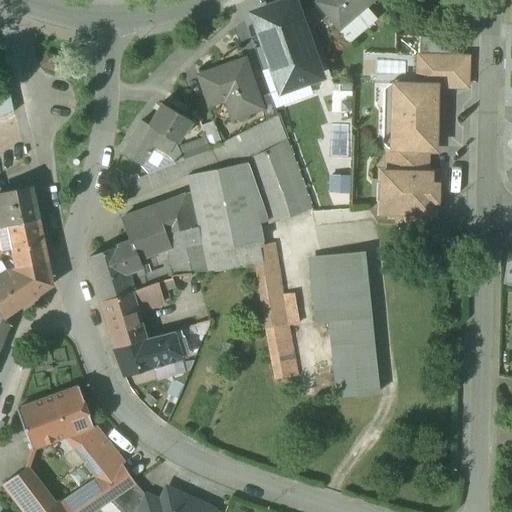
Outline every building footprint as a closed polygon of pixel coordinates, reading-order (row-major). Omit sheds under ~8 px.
[(319,0),(316,3),(339,29),(361,10),(372,0),(319,0)] [(296,12),(293,2),(254,15),(265,46),(273,68),(281,90),(319,77),(308,47),(296,12)] [(308,8),(296,12),(308,47),(320,43),(308,8)] [(361,10),(339,29),(351,42),(372,23),(361,10)] [(418,57),(453,58),(453,39),(419,38),(418,57)] [(262,72),(273,68),(265,46),(254,50),(262,72)] [(453,58),(418,57),(418,85),(436,86),(466,87),(466,59),(453,58)] [(244,60),(198,76),(208,106),(230,98),(236,118),(261,109),(262,109),(258,98),(244,60)] [(378,74),(407,74),(407,60),(378,60),(378,74)] [(352,113),(352,85),(331,84),(331,113),(352,113)] [(418,85),(388,85),(383,89),(383,97),(388,102),(392,102),(392,119),(410,119),(410,117),(435,118),(436,86),(418,85)] [(0,90),(0,114),(12,109),(7,87),(0,90)] [(269,94),(258,98),(262,109),(261,109),(265,121),(277,115),(269,94)] [(192,123),(161,104),(148,126),(176,143),(192,123)] [(221,144),(209,150),(182,160),(183,161),(186,176),(190,193),(203,256),(206,256),(209,272),(209,273),(256,266),(253,247),(263,246),(259,224),(267,222),(267,225),(311,209),(286,139),(277,115),(265,121),(221,144)] [(410,119),(392,119),(392,132),(387,132),(382,137),(382,143),(387,149),(389,149),(427,150),(434,150),(435,118),(410,117),(410,119)] [(141,122),(120,155),(141,168),(153,148),(168,157),(175,144),(176,143),(148,126),(141,122)] [(212,122),(201,127),(205,138),(209,150),(221,144),(212,122)] [(205,138),(177,148),(182,160),(209,150),(205,138)] [(175,144),(168,157),(174,164),(183,161),(177,148),(175,144)] [(427,150),(389,149),(388,172),(424,173),(425,151),(427,150)] [(133,178),(138,168),(120,158),(114,169),(133,178)] [(163,168),(110,192),(115,205),(117,205),(116,204),(186,176),(183,161),(174,164),(163,169),(163,168)] [(388,172),(381,172),(380,212),(398,213),(422,214),(433,214),(433,202),(437,202),(437,185),(433,185),(434,174),(424,173),(388,172)] [(327,177),(328,192),(348,191),(347,176),(327,177)] [(29,190),(0,194),(0,229),(5,229),(36,222),(29,190)] [(190,193),(122,218),(121,219),(130,242),(138,257),(154,251),(167,248),(171,266),(172,278),(209,272),(206,256),(203,256),(190,193)] [(422,214),(398,213),(398,225),(422,225),(422,214)] [(36,222),(5,229),(10,252),(14,270),(45,263),(36,222)] [(0,229),(0,241),(2,252),(10,252),(5,229),(0,229)] [(130,242),(89,258),(90,268),(100,302),(101,302),(131,294),(131,292),(157,283),(172,279),(172,278),(171,266),(145,275),(138,257),(130,242)] [(263,246),(253,247),(256,266),(275,379),(295,377),(272,244),(263,246)] [(511,252),(505,252),(503,285),(511,285),(511,252)] [(362,254),(324,258),(329,323),(336,397),(377,393),(362,254)] [(324,258),(309,260),(315,324),(329,323),(324,258)] [(14,270),(6,271),(0,262),(0,273),(6,281),(17,272),(14,270)] [(45,263),(14,270),(17,272),(6,281),(0,284),(0,314),(2,319),(4,319),(52,286),(45,263)] [(157,283),(131,292),(131,294),(135,307),(161,300),(157,283)] [(131,294),(101,302),(114,348),(143,341),(143,340),(144,340),(135,307),(131,294)] [(0,346),(8,326),(4,319),(2,319),(0,314),(0,346)] [(193,328),(172,333),(174,339),(195,334),(193,328)] [(172,333),(143,341),(152,367),(180,358),(174,339),(172,333)] [(143,341),(114,348),(124,375),(152,367),(143,341)] [(78,387),(51,397),(66,437),(93,427),(78,387)] [(51,397),(16,410),(31,450),(63,438),(66,437),(51,397)] [(66,437),(63,438),(97,481),(122,464),(93,427),(66,437)] [(97,481),(57,510),(54,506),(44,511),(92,511),(110,500),(135,483),(122,464),(97,481)] [(44,511),(54,506),(25,467),(3,485),(23,511),(44,511)] [(144,496),(135,483),(110,500),(122,511),(154,511),(159,503),(157,502),(144,496)] [(210,511),(211,510),(164,489),(157,502),(159,503),(154,511),(210,511)]
